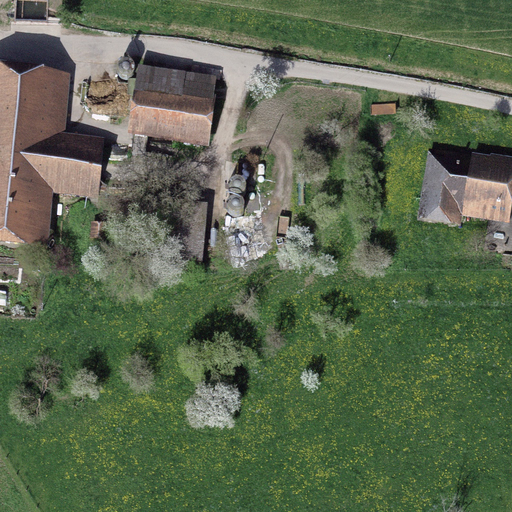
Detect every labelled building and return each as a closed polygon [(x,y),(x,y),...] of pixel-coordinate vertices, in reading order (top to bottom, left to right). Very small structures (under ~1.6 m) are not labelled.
[(138,80),(139,74),(135,68),(129,67),(123,70),(122,77),(126,83),(132,84),(138,80)] [(0,79),(0,237),(36,241),(41,193),(95,197),(101,144),(46,138),(51,84),(0,79)] [(181,101),(139,95),(134,133),(203,143),(211,84),(184,80),(181,101)] [(464,211),(465,205),(509,212),(511,197),(511,173),(435,160),(427,211),(449,214),(450,209),(464,211)] [(232,197),(237,199),(243,197),(246,193),(246,187),(243,183),(238,181),(232,183),(229,187),(229,193),(232,197)] [(240,201),(235,200),(230,202),(227,207),(228,212),(231,216),(237,217),(242,215),(245,210),(244,205),(240,201)] [(160,204),(154,264),(189,267),(194,207),(160,204)]
